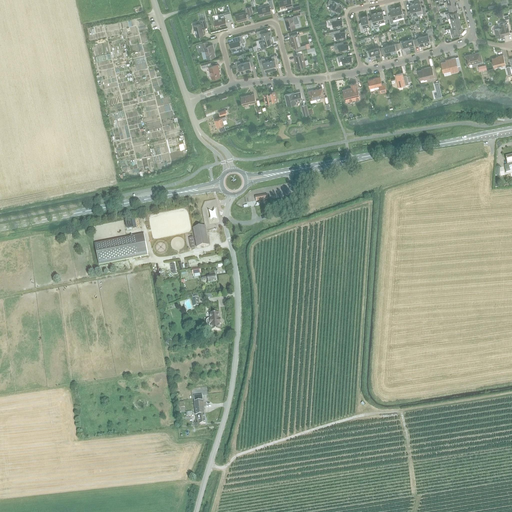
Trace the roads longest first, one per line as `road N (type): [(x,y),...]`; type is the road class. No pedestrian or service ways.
road 1 (unclassified): [(196,511),(240,344),(225,219)]
road 2 (unknown): [(210,465),(226,470),(236,453),(356,415),(399,410),(413,483)]
road 3 (secondary): [(246,179),(511,129)]
road 4 (secondary): [(0,227),(221,185)]
road 5 (track): [(363,386),(379,410),(511,392)]
